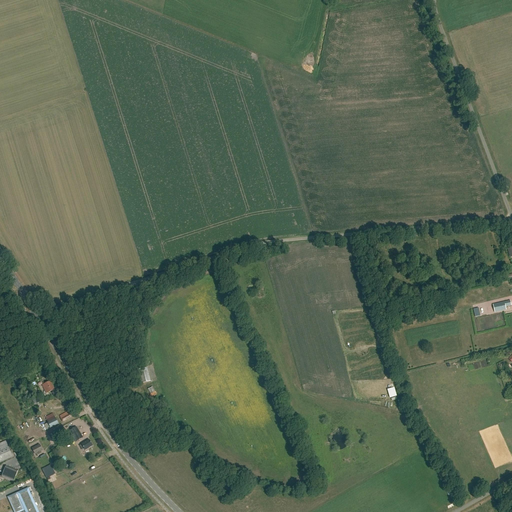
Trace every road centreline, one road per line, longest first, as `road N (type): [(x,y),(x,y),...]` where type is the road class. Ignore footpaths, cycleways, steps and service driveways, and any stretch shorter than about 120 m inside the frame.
road 1 (unclassified): [(36,314),(260,242),(511,217)]
road 2 (primary): [(178,511),(120,446),(36,314)]
road 3 (unclassified): [(511,217),(434,0)]
